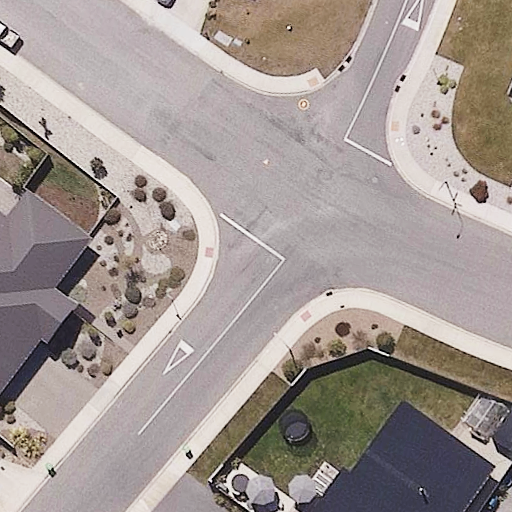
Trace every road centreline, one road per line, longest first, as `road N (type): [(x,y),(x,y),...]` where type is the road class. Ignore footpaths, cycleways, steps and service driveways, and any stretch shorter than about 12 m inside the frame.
road 1 (residential): [(322,211),(75,511)]
road 2 (residential): [(322,211),(33,0)]
road 3 (residential): [(322,211),(402,0)]
road 4 (residential): [(511,289),(322,211)]
